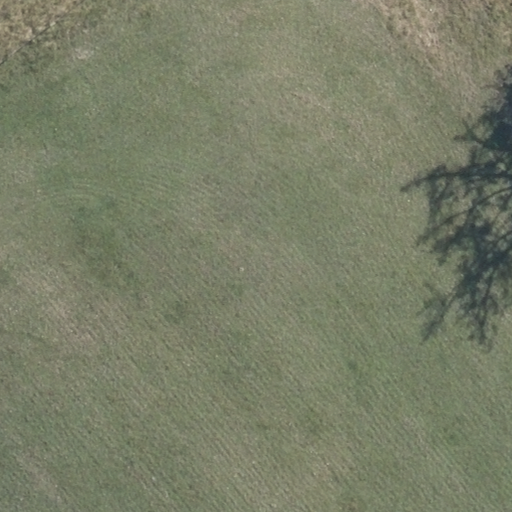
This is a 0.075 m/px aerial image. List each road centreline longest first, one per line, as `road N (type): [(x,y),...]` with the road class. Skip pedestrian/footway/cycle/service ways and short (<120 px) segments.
road 1 (unknown): [(511,109),(0,421)]
road 2 (unknown): [(410,166),(511,329)]
